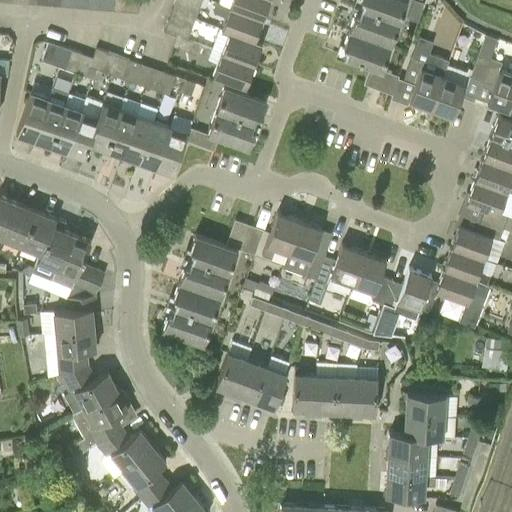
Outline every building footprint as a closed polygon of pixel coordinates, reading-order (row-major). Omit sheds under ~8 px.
[(99,0),(99,8),(112,9),(112,0),(99,0)] [(112,0),(112,9),(125,10),(125,0),(112,0)] [(125,0),(125,10),(139,11),(139,0),(125,0)] [(185,0),(174,0),(171,8),(194,17),(199,5),(185,0)] [(230,0),(229,5),(261,17),(267,0),(230,0)] [(363,0),(361,6),(398,20),(402,8),(405,0),(363,0)] [(423,2),(416,0),(412,0),(406,17),(416,21),(423,2)] [(216,1),(213,11),(221,14),(225,16),(221,26),(228,29),(253,38),(254,38),(261,17),(229,5),(216,1)] [(352,17),(348,28),(390,43),(394,32),(398,20),(361,6),(358,15),(353,13),(352,17)] [(171,8),(167,18),(191,27),(194,17),(171,8)] [(167,18),(163,29),(175,34),(186,38),(191,27),(167,18)] [(219,26),(211,47),(220,51),(221,51),(253,62),(261,41),(254,38),(253,38),(228,29),(221,26),(220,27),(219,26)] [(342,44),(347,46),(344,54),(344,53),(344,54),(344,55),(370,64),(363,82),(365,83),(374,86),(385,55),(390,43),(348,28),(344,40),(342,44)] [(448,58),(430,107),(452,115),(458,99),(464,83),(466,84),(469,75),(481,80),(490,57),(497,37),(485,32),(478,52),(472,68),(468,67),(466,70),(446,63),(448,58)] [(175,34),(172,44),(173,44),(190,51),(197,54),(201,43),(186,38),(175,34)] [(48,40),(41,59),(63,67),(67,56),(56,52),(59,44),(48,40)] [(59,44),(56,52),(67,56),(63,67),(75,71),(81,52),(70,48),(59,44)] [(95,46),(92,55),(104,59),(101,69),(112,73),(118,54),(95,46)] [(220,51),(212,73),(245,85),(253,62),(221,51),(220,51)] [(411,55),(403,78),(414,82),(408,99),(430,107),(448,58),(429,51),(425,61),(411,55)] [(81,52),(75,71),(86,75),(92,77),(96,67),(101,69),(104,59),(92,55),(81,52)] [(118,54),(112,73),(135,81),(139,70),(127,66),(130,58),(118,54)] [(0,72),(7,74),(8,58),(0,57),(0,72)] [(490,57),(481,80),(492,83),(486,100),(510,109),(511,103),(511,72),(499,67),(501,61),(490,57)] [(130,58),(127,66),(139,70),(135,81),(145,85),(152,66),(130,58)] [(152,66),(145,85),(155,88),(159,77),(172,82),(175,74),(165,70),(152,66)] [(387,70),(380,88),(391,92),(398,74),(387,70)] [(159,77),(155,88),(168,93),(172,82),(159,77)] [(185,78),(181,90),(190,93),(194,81),(185,78)] [(219,96),(215,108),(252,121),(255,112),(260,114),(261,111),(265,98),(223,83),(219,96)] [(98,113),(88,140),(89,140),(88,141),(104,147),(119,106),(123,95),(106,89),(103,100),(98,113)] [(29,91),(15,131),(33,137),(47,97),(29,91)] [(80,109),(66,149),(84,155),(88,141),(89,140),(88,140),(98,113),(103,100),(102,99),(102,100),(86,95),(80,109)] [(47,97),(33,137),(49,143),(63,103),(47,97)] [(63,103),(49,143),(66,149),(80,109),(63,103)] [(119,106),(104,147),(121,153),(136,111),(119,106)] [(206,131),(202,144),(213,148),(217,136),(248,146),(252,134),(254,130),(249,129),(252,121),(215,108),(211,119),(206,131)] [(136,111),(121,153),(138,159),(153,118),(136,111)] [(511,117),(497,112),(489,135),(511,142),(511,117)] [(153,118),(138,159),(154,165),(155,165),(169,123),(153,118)] [(169,123),(155,165),(172,171),(184,138),(195,142),(200,129),(188,125),(186,129),(169,123)] [(511,142),(489,135),(481,156),(511,167),(511,142)] [(511,167),(481,156),(473,177),(506,190),(511,192),(511,180),(510,180),(511,173),(511,167)] [(473,177),(465,199),(484,206),(480,217),(503,226),(511,229),(511,216),(498,211),(506,190),(473,177)] [(0,193),(0,235),(1,236),(16,200),(0,193)] [(16,200),(1,236),(21,244),(35,208),(16,200)] [(35,208),(21,244),(39,252),(36,258),(37,259),(54,216),(35,208)] [(276,210),(262,254),(271,257),(275,247),(287,251),(299,218),(276,210)] [(34,265),(32,270),(51,278),(70,231),(63,228),(66,221),(56,217),(54,216),(37,259),(36,258),(36,259),(34,265)] [(458,223),(450,245),(483,257),(491,235),(498,238),(503,226),(480,217),(475,229),(458,223)] [(190,244),(189,248),(194,250),(191,258),(228,271),(232,259),(237,247),(245,222),(234,218),(225,242),(195,232),(190,244)] [(287,251),(282,266),(304,274),(304,273),(315,277),(323,254),(312,250),(321,226),(299,218),(287,251)] [(252,224),(243,249),(244,249),(254,253),(263,228),(252,224)] [(51,278),(51,279),(70,286),(67,295),(65,294),(65,296),(95,293),(104,271),(81,261),(90,239),(70,231),(51,278)] [(315,277),(307,298),(320,302),(330,274),(342,278),(352,282),(364,249),(341,241),(335,258),(323,254),(315,277)] [(450,245),(442,267),(475,279),(486,282),(490,273),(478,269),(483,257),(450,245)] [(364,249),(352,282),(374,289),(373,291),(371,297),(382,301),(391,278),(379,274),(385,257),(364,249)] [(182,268),(178,280),(220,295),(224,283),(228,271),(191,258),(188,266),(183,265),(182,268)] [(23,267),(22,270),(30,274),(32,270),(34,265),(29,264),(23,267)] [(415,317),(419,307),(426,286),(431,273),(408,265),(402,282),(391,278),(382,301),(393,305),(392,309),(415,317)] [(442,267),(434,289),(466,301),(460,318),(476,324),(491,285),(475,279),(442,267)] [(259,279),(256,288),(272,294),(275,285),(259,279)] [(174,292),(172,295),(175,297),(172,304),(211,318),(215,307),(220,295),(178,280),(174,292)] [(426,310),(434,289),(426,286),(419,307),(426,310)] [(66,308),(52,309),(54,330),(93,326),(91,305),(96,305),(95,293),(65,296),(66,308)] [(252,295),(249,303),(265,309),(268,300),(252,295)] [(268,300),(265,309),(284,316),(286,307),(268,300)] [(35,301),(23,303),(23,311),(36,310),(35,301)] [(160,328),(202,343),(207,330),(211,318),(172,304),(169,313),(166,312),(165,315),(160,328)] [(286,307),(284,316),(302,323),(305,314),(296,311),(286,307)] [(369,311),(363,327),(370,330),(376,314),(369,311)] [(305,314),(302,323),(323,331),(326,322),(305,314)] [(26,317),(16,318),(18,334),(28,333),(26,317)] [(326,322),(323,331),(343,338),(345,329),(326,322)] [(93,326),(54,330),(56,351),(57,351),(59,371),(88,361),(87,348),(95,348),(93,326)] [(345,329),(343,338),(361,345),(362,336),(345,329)] [(362,336),(361,345),(365,346),(377,348),(378,339),(368,338),(362,336)] [(511,341),(485,337),(482,358),(507,362),(509,362),(511,343),(511,341)] [(227,350),(214,384),(226,388),(224,393),(224,394),(232,396),(247,357),(227,350)] [(247,357),(232,396),(240,399),(242,394),(253,398),(266,364),(247,357)] [(88,361),(59,371),(69,390),(64,393),(73,411),(116,386),(107,369),(106,369),(96,375),(88,363),(88,361)] [(315,371),(312,414),(320,414),(321,408),(333,409),(335,372),(335,362),(316,361),(315,371)] [(266,364),(253,398),(273,405),(275,400),(279,402),(283,394),(278,392),(286,372),(266,364)] [(293,370),(291,407),(292,407),(304,408),(304,413),(312,414),(315,371),(293,370)] [(335,372),(333,409),(345,410),(344,415),(353,416),(355,373),(335,372)] [(355,373),(353,416),(361,416),(362,411),(374,412),(376,374),(355,373)] [(84,436),(68,444),(74,455),(96,440),(121,424),(114,412),(126,405),(125,402),(123,399),(126,397),(126,393),(122,386),(118,384),(116,386),(73,411),(71,412),(84,436)] [(407,390),(406,411),(444,413),(445,392),(407,390)] [(467,394),(467,402),(485,403),(485,395),(467,394)] [(388,430),(388,431),(443,435),(443,436),(453,437),(455,414),(444,413),(406,411),(405,431),(388,430)] [(472,421),(467,435),(477,438),(482,424),(481,424),(472,421)] [(121,424),(96,440),(106,453),(109,451),(122,467),(151,443),(139,427),(138,427),(130,434),(121,424)] [(388,431),(387,452),(425,454),(426,435),(437,436),(443,436),(443,435),(388,431)] [(467,435),(462,451),(471,454),(472,454),(477,438),(467,435)] [(151,443),(122,467),(136,484),(135,485),(132,487),(139,496),(165,476),(157,467),(165,460),(151,443)] [(387,452),(386,472),(424,474),(425,454),(387,452)] [(459,461),(454,476),(463,479),(468,464),(467,464),(459,461)] [(386,472),(385,494),(391,494),(423,496),(424,484),(434,484),(434,475),(424,474),(386,472)] [(165,476),(139,496),(148,506),(150,504),(157,511),(171,511),(193,493),(180,478),(172,484),(165,476)] [(454,476),(449,491),(458,494),(463,479),(454,476)] [(193,493),(171,511),(206,511),(207,511),(193,493)] [(280,501),(279,511),(300,511),(301,502),(280,501)] [(301,502),(300,511),(321,511),(322,504),(319,503),(301,502)] [(435,503),(432,511),(457,511),(458,510),(454,509),(435,503)]
